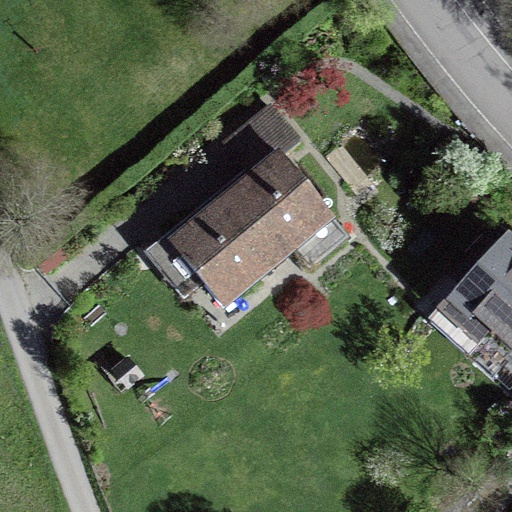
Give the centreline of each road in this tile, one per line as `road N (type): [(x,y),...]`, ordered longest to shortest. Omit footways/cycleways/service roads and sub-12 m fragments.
road 1 (residential): [(85,511),(0,260)]
road 2 (residential): [(432,0),(511,94)]
